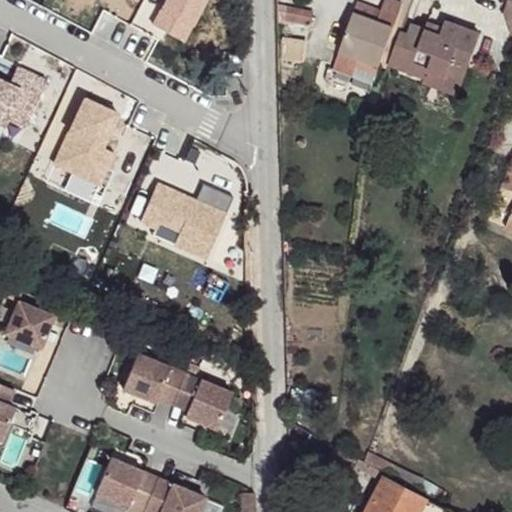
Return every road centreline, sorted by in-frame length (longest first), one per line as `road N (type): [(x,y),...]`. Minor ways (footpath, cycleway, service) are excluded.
road 1 (residential): [(274,487),(264,150)]
road 2 (residential): [(264,150),(0,11)]
road 3 (residential): [(68,399),(274,487)]
road 4 (residential): [(264,150),(260,0)]
